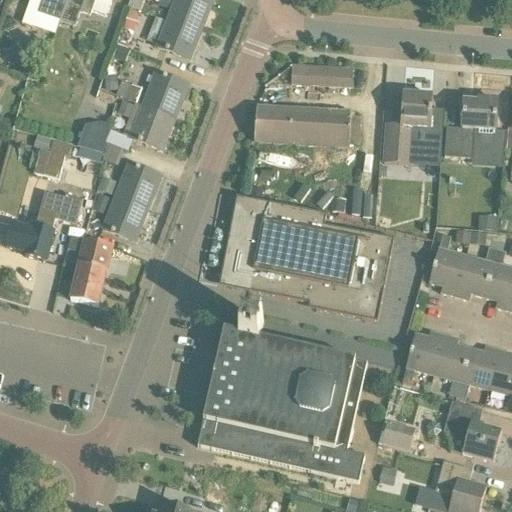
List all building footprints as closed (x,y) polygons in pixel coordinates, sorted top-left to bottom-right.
[(43,0),(38,17),(60,24),(68,0),(43,0)] [(107,18),(112,0),(68,0),(60,24),(76,30),(81,16),(91,19),(93,13),(107,18)] [(132,0),(129,10),(141,15),(146,0),(132,0)] [(176,0),(170,17),(203,30),(215,0),(176,0)] [(190,63),(191,62),(203,30),(170,17),(157,50),(190,63)] [(125,66),(130,55),(118,50),(113,61),(125,66)] [(36,79),(40,67),(21,62),(17,74),(36,79)] [(189,89),(156,76),(143,109),(176,122),(189,89)] [(106,94),(118,93),(117,78),(105,78),(106,94)] [(132,101),(135,86),(121,83),(118,99),(132,101)] [(384,164),(413,167),(416,132),(431,133),(433,99),(403,97),(400,135),(386,134),(384,164)] [(124,135),(134,104),(122,100),(112,131),(124,135)] [(473,165),(474,149),(494,151),(498,104),(479,102),(478,106),(465,105),(462,137),(447,136),(445,163),(473,165)] [(176,122),(143,109),(137,125),(130,142),(163,155),(176,122)] [(362,118),(257,112),(255,144),(349,149),(349,148),(360,148),(362,118)] [(85,129),(78,149),(104,157),(111,128),(100,126),(85,129)] [(33,151),(39,153),(49,155),(52,142),(37,138),(33,151)] [(52,142),(49,155),(64,160),(70,161),(74,148),(52,142)] [(39,153),(33,176),(59,183),(64,160),(49,155),(39,153)] [(96,155),(94,164),(101,167),(103,160),(103,157),(96,155)] [(116,200),(149,213),(162,180),(129,167),(116,200)] [(117,189),(102,183),(98,193),(113,198),(117,189)] [(57,222),(78,228),(84,204),(66,199),(65,202),(45,197),(37,228),(34,227),(25,259),(46,265),(55,232),(54,232),(57,222)] [(112,203),(99,198),(95,210),(107,215),(112,203)] [(103,233),(136,246),(149,213),(116,200),(103,233)] [(327,217),(237,200),(234,214),(236,214),(224,275),(235,278),(233,289),(250,293),(249,295),(317,308),(316,313),(378,325),(394,242),(325,228),(327,217)] [(345,203),(335,202),(333,215),(344,216),(345,203)] [(392,221),(382,218),(379,228),(390,231),(392,221)] [(498,220),(480,219),(480,233),(498,234),(498,220)] [(471,236),(457,234),(456,246),(470,248),(471,236)] [(485,237),(471,235),(470,247),(484,249),(485,237)] [(442,289),(439,295),(454,299),(465,259),(446,254),(450,240),(441,237),(438,251),(437,251),(428,285),(442,289)] [(98,310),(107,273),(113,250),(85,243),(71,303),(98,310)] [(465,259),(454,299),(469,303),(471,297),(484,300),(496,252),(488,250),(484,264),(465,259)] [(496,252),(484,300),(497,304),(495,310),(509,314),(511,304),(511,271),(501,268),(505,254),(496,252)] [(230,311),(206,412),(198,450),(360,486),(366,457),(348,453),(368,364),(261,340),(265,322),(246,318),(246,315),(230,311)] [(414,373),(433,378),(444,337),(430,334),(429,340),(415,336),(405,370),(406,370),(402,384),(411,387),(414,373)] [(444,337),(433,378),(453,383),(449,397),(457,399),(470,351),(457,348),(459,342),(444,337)] [(470,351),(457,399),(465,401),(469,388),(489,393),(499,353),(486,349),(483,355),(470,351)] [(511,356),(499,353),(489,393),(507,398),(504,412),(511,413),(511,356)] [(430,389),(420,386),(418,395),(428,397),(430,389)] [(483,414),(452,405),(452,406),(436,402),(435,408),(450,413),(444,435),(467,441),(463,458),(493,466),(502,435),(479,429),(483,414)] [(416,432),(389,425),(383,448),(410,456),(416,432)] [(473,473),(444,465),(435,496),(453,501),(449,511),(480,511),(487,491),(469,486),(473,473)] [(397,472),(383,469),(380,486),(394,489),(397,472)] [(350,501),(347,511),(360,511),(363,505),(350,501)]
